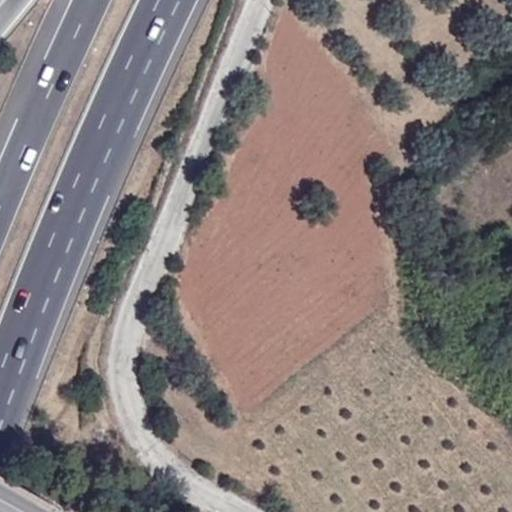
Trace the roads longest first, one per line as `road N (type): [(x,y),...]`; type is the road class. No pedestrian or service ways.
road 1 (unclassified): [(263,0),(144,306),(130,387),(146,442),(186,481),(237,511)]
road 2 (motorway): [(0,462),(103,123)]
road 3 (motorway): [(0,371),(103,123)]
road 4 (motorway): [(95,0),(0,214)]
road 5 (motorway): [(103,123),(161,0)]
